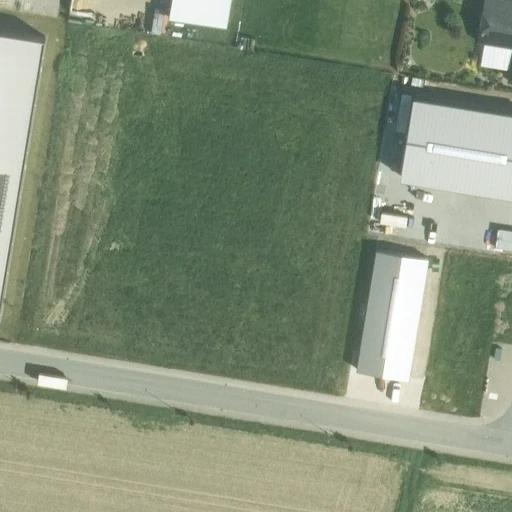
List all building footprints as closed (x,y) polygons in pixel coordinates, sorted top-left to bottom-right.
[(230,0),(171,0),(169,15),(227,24),(230,0)] [(511,0),(484,0),(477,42),(511,47),(511,0)] [(0,314),(46,35),(0,27),(0,314)] [(511,109),(413,94),(399,177),(511,195),(511,109)] [(427,256),(375,247),(354,370),(406,379),(427,256)]
